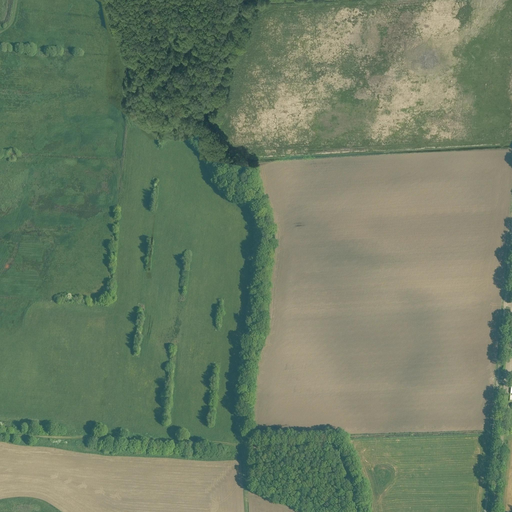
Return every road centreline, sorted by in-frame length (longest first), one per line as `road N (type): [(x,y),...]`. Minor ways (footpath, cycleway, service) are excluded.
road 1 (unclassified): [(494,511),(511,322)]
road 2 (track): [(243,448),(336,451),(357,511)]
